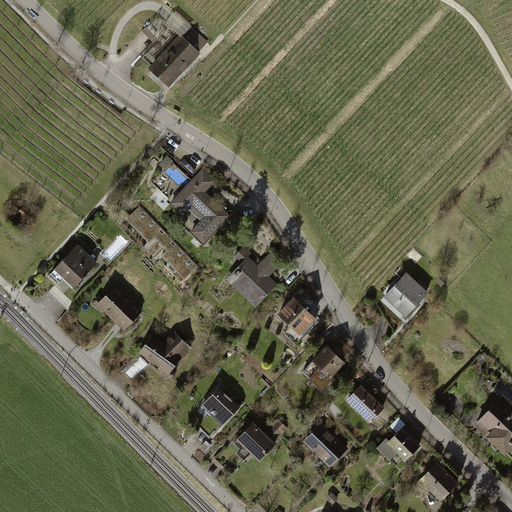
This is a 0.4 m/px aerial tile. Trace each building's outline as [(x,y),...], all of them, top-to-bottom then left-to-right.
[(203,46),(180,26),(141,71),(165,91),(203,46)] [(173,160),(167,154),(159,163),(165,169),(173,160)] [(235,211),(232,215),(206,192),(216,182),(202,170),(181,194),(177,191),(168,202),(184,216),(189,210),(200,220),(189,232),(204,246),(229,218),(234,223),(241,216),(235,211)] [(19,213),(28,220),(34,213),(25,206),(19,213)] [(162,229),(140,206),(128,218),(150,241),(162,229)] [(174,241),(165,232),(158,239),(166,248),(174,241)] [(63,279),(73,288),(98,261),(92,255),(94,253),(86,245),(84,248),(78,242),(49,274),(59,283),(63,279)] [(198,266),(176,244),(164,256),(186,278),(198,266)] [(276,247),(259,265),(249,256),(253,252),(245,244),(231,259),(239,267),(227,279),(256,308),(279,284),(271,276),(288,259),(276,247)] [(430,292),(408,271),(385,296),(386,297),(382,302),(401,320),(406,315),(407,317),(430,292)] [(449,278),(444,273),(437,281),(442,285),(449,278)] [(126,292),(116,283),(100,302),(97,299),(92,304),(101,312),(103,310),(125,329),(141,311),(135,305),(136,303),(124,293),(126,292)] [(279,313),(301,334),(317,318),(295,296),(279,313)] [(164,343),(151,334),(139,352),(158,364),(155,368),(169,377),(181,359),(193,348),(175,330),(164,343)] [(438,346),(455,362),(471,345),(454,330),(438,346)] [(321,389),(348,362),(329,343),(302,370),(321,389)] [(361,371),(355,377),(361,383),(368,377),(361,371)] [(474,425),(506,452),(511,445),(511,388),(500,378),(492,387),(501,395),(474,425)] [(223,424),(242,405),(221,384),(197,409),(207,418),(212,413),(223,424)] [(362,384),(348,399),(371,422),(386,406),(362,384)] [(267,431),(252,417),(230,439),(240,449),(236,453),(244,461),(252,453),(261,461),(278,444),(276,442),(284,435),(283,434),(274,424),(267,431)] [(279,419),(274,424),(283,434),(288,428),(279,419)] [(323,421),(304,440),(331,466),(350,447),(323,421)] [(423,443),(404,425),(390,441),(387,438),(378,448),(392,460),(399,453),(407,460),(423,443)] [(431,490),(442,501),(460,481),(438,461),(415,485),(426,495),(431,490)] [(339,498),(332,492),(326,498),(333,505),(339,498)]
